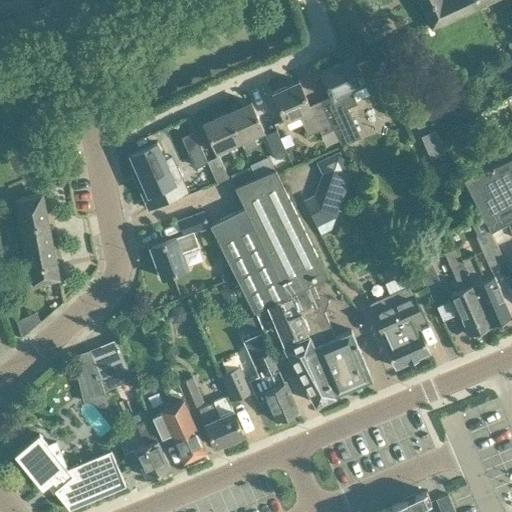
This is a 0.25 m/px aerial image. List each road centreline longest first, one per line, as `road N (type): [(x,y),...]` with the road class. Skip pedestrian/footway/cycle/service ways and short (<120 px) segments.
road 1 (residential): [(96,149),(323,46),(310,0)]
road 2 (residential): [(0,381),(114,276),(96,149)]
road 3 (residential): [(290,450),(511,356)]
road 4 (residential): [(315,511),(464,448)]
road 5 (residential): [(143,511),(290,450)]
road 6 (residential): [(96,149),(69,5)]
